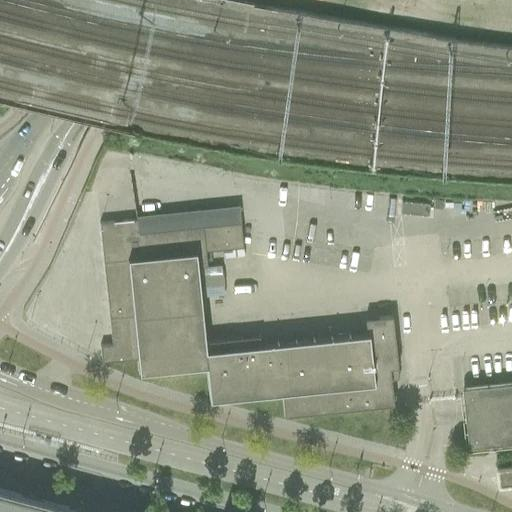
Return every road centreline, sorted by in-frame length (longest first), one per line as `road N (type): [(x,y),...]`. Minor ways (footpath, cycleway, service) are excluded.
road 1 (tertiary): [(450,511),(157,432),(0,375)]
road 2 (secondary): [(0,263),(77,122),(176,0)]
road 3 (tertiary): [(0,441),(258,511)]
road 4 (secondary): [(137,0),(0,171)]
